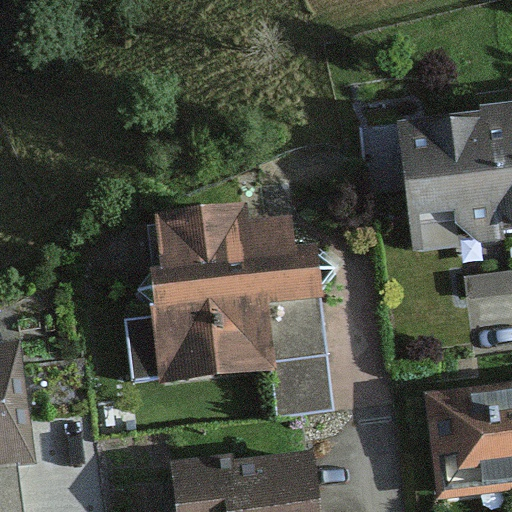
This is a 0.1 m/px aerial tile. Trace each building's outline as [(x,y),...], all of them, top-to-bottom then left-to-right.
[(511,232),(511,145),(509,122),(408,133),(421,244),(511,232)] [(138,214),(160,384),(330,362),(316,251),(288,255),(284,228),(248,233),(244,201),(138,214)] [(21,356),(0,358),(0,467),(34,463),(21,356)] [(511,394),(433,404),(445,500),(511,491),(511,394)] [(329,511),(324,460),(181,476),(185,511),(329,511)]
